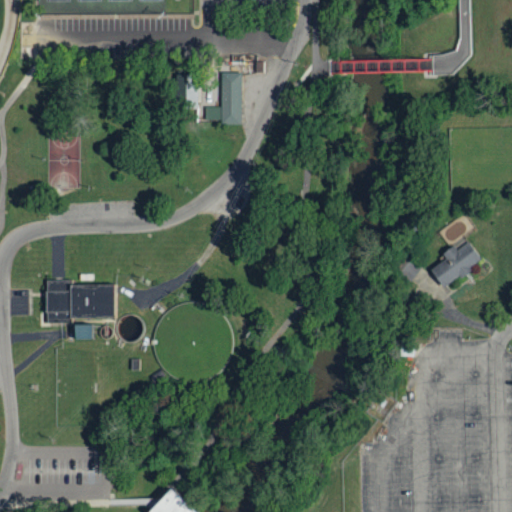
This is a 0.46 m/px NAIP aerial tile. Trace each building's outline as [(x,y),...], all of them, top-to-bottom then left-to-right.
[(330,75),(432,74),(432,76),(467,76),(467,5),(458,5),(458,54),(430,54),(430,61),(336,62),(336,58),(329,58),(330,75)] [(264,75),(264,63),(254,63),(255,75),(264,75)] [(240,73),(220,73),(220,108),(204,107),(204,121),(221,121),(221,125),(239,125),(240,73)] [(197,81),(175,80),(174,118),(196,119),(197,81)] [(428,270),(443,289),(480,259),(466,242),(455,250),(451,245),(441,253),(444,257),(428,270)] [(409,281),(422,270),(409,256),(397,268),(409,281)] [(88,324),(71,324),(72,339),(88,338),(88,324)] [(190,511),(166,490),(145,511),(190,511)]
